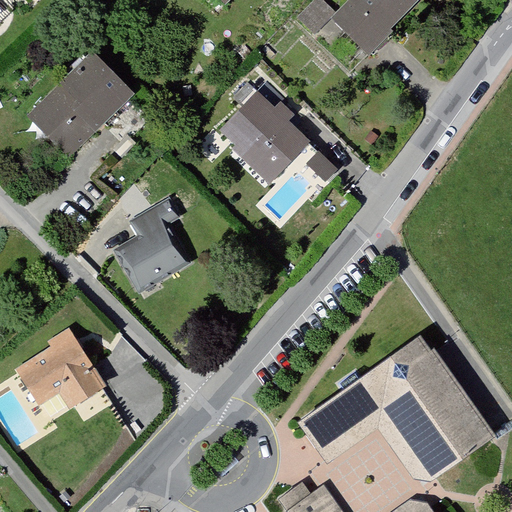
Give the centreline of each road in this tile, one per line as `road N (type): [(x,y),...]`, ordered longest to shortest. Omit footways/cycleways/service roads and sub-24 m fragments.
road 1 (residential): [(511,26),(372,215),(206,404)]
road 2 (residential): [(206,404),(0,193)]
road 3 (residential): [(206,404),(106,511)]
